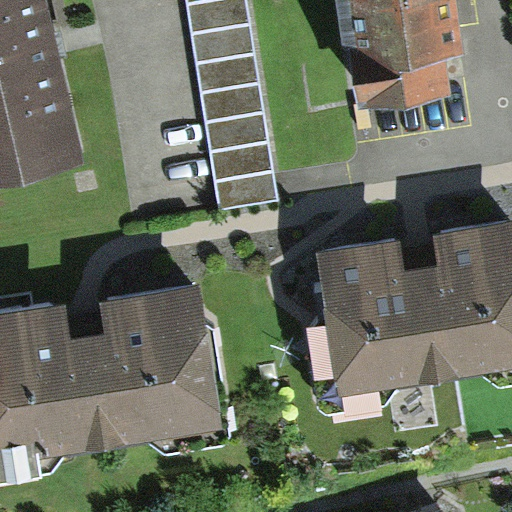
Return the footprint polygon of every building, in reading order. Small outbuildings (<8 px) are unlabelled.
[(0,0),(0,177),(82,159),(44,0),(0,0)] [(245,0),(188,0),(221,205),(277,197),(245,0)] [(462,41),(455,0),(340,0),(345,33),(351,32),(361,97),(448,84),(442,44),(462,41)] [(420,268),(440,382),(482,375),(501,389),(511,387),(511,218),(431,232),(437,266),(420,268)] [(440,382),(420,268),(406,270),(401,236),(316,248),(325,308),(307,332),(318,407),(328,417),(384,407),(397,389),(440,382)] [(104,331),(88,335),(104,446),(150,439),(168,455),(225,446),(232,435),(216,329),(207,325),(202,287),(100,303),(104,331)] [(64,453),(104,446),(88,335),(74,337),(69,303),(0,312),(0,482),(47,476),(64,453)]
